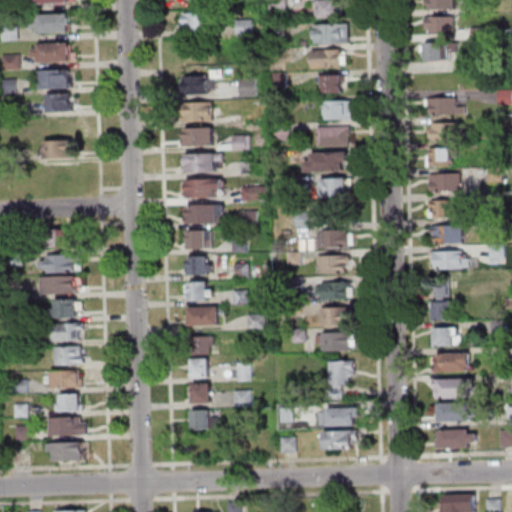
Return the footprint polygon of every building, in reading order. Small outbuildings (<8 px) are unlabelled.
[(20,0),(20,11),(5,12),(4,0),(20,0)] [(289,0),(289,11),(273,12),(272,0),(289,0)] [(319,18),(318,0),(342,0),(342,17),(319,18)] [(457,0),(457,9),(428,9),(428,0),(457,0)] [(42,33),(41,28),(35,28),(35,20),(41,20),(41,16),(72,14),(73,24),(77,24),(77,32),(42,33)] [(186,32),(185,15),(215,14),(215,17),(223,17),(223,25),(216,26),(216,31),(186,32)] [(428,17),(458,17),(458,33),(428,33),(428,17)] [(239,36),(239,21),(255,21),(255,35),(239,36)] [(5,41),(5,27),(20,26),(20,40),(5,41)] [(318,44),(317,27),(352,26),(353,43),(318,44)] [(474,27),(489,27),(490,39),(474,39),(474,27)] [(454,59),(429,59),(429,42),(454,42),(454,59)] [(43,62),(43,57),(37,57),(36,49),(42,48),(42,44),(73,43),(73,52),(78,52),(79,61),(43,62)] [(345,51),(345,67),(316,68),(315,52),(345,51)] [(5,55),(23,54),(24,69),(6,69),(5,55)] [(46,89),(46,71),(74,69),(75,88),(46,89)] [(288,74),(289,88),(276,88),(276,74),(288,74)] [(322,83),(322,77),(345,76),(346,91),(327,92),(327,83),(322,83)] [(213,94),(187,95),(187,78),(212,77),(213,94)] [(20,94),(6,94),(5,80),(19,79),(20,94)] [(260,97),(242,97),(242,80),(259,79),(260,97)] [(502,90),(511,89),(511,104),(502,105),(502,90)] [(51,112),(50,95),(75,94),(75,103),(77,103),(77,111),(51,112)] [(431,98),(469,98),(469,114),(431,114),(431,98)] [(331,120),(330,102),(355,101),(355,119),(331,120)] [(188,104),(216,103),(216,120),(186,121),(185,115),(188,115),(188,104)] [(435,122),(461,122),(461,139),(435,139),(435,122)] [(278,141),(277,125),(292,124),(293,140),(278,141)] [(353,146),(321,147),(320,128),(353,127),(354,135),(352,135),(353,146)] [(189,129),(216,128),(217,145),(187,146),(187,139),(189,139),(189,129)] [(254,151),(237,151),(237,136),(253,136),(254,151)] [(50,157),(49,141),(75,140),(75,157),(50,157)] [(433,148),(454,148),(454,164),(433,164),(433,148)] [(315,153),(351,152),(352,161),(346,161),(347,171),(309,172),(308,161),(316,161),(315,153)] [(189,154),(218,153),(219,171),(190,172),(189,154)] [(246,175),(245,163),(260,162),(260,175),(246,175)] [(76,182),(76,163),(44,163),(44,182),(76,182)] [(505,182),(491,182),(491,168),(505,167),(505,182)] [(433,173),(465,173),(465,190),(433,190),(433,173)] [(299,177),(300,192),(286,192),(286,177),(299,177)] [(191,180),(226,179),(226,188),(220,189),(220,197),(190,198),(190,191),(191,190),(191,180)] [(355,179),(356,197),(326,198),(325,180),(355,179)] [(246,187),(270,186),(271,201),(246,202),(246,187)] [(437,200),(466,200),(466,217),(437,217),(437,200)] [(229,224),(192,225),(191,205),(228,204),(229,224)] [(248,226),(248,212),(261,211),(261,225),(248,226)] [(299,213),(313,213),(313,227),(299,228),(299,213)] [(438,225),(466,225),(466,243),(438,243),(438,225)] [(78,248),(50,248),(50,242),(43,242),(43,234),(50,234),(50,231),(82,230),(82,245),(78,245),(78,248)] [(322,248),(321,231),(349,230),(349,234),(357,234),(357,245),(353,245),(353,247),(322,248)] [(216,248),(193,249),(193,231),(215,231),(216,248)] [(251,252),(237,253),(237,240),(251,240),(251,252)] [(508,258),(493,259),(493,245),(508,244),(508,258)] [(26,250),(26,265),(11,265),(11,251),(26,250)] [(304,265),(292,265),(291,252),(304,252),(304,265)] [(439,252),(472,252),(472,268),(439,268),(439,252)] [(52,274),(51,268),(45,268),(45,261),(51,260),(51,256),(81,255),(81,262),(84,262),(84,269),(80,269),(80,273),(52,274)] [(211,274),(193,274),(193,257),(211,256),(211,265),(216,264),(216,272),(211,272),(211,274)] [(349,273),(323,274),(322,258),(349,257),(349,273)] [(238,264),(252,264),(253,277),(238,277),(238,264)] [(54,294),(54,292),(48,292),(47,276),(80,275),(81,289),(78,289),(78,293),(54,294)] [(305,291),(292,291),(291,278),(305,278),(305,291)] [(189,301),(189,286),(195,286),(195,282),(212,282),(212,290),(217,289),(217,297),(212,297),(212,300),(189,301)] [(352,299),(326,300),(325,284),(351,283),(352,299)] [(438,285),(452,285),(452,296),(438,296),(438,285)] [(252,291),(252,304),(237,304),(236,291),(252,291)] [(57,317),(57,308),(61,308),(61,299),(82,299),(82,302),(85,301),(86,309),(82,309),(82,314),(79,314),(79,316),(57,317)] [(437,301),(457,301),(457,319),(437,319),(437,301)] [(193,307),(222,306),(223,324),(193,325),(193,307)] [(325,325),(325,309),(353,308),(353,325),(325,325)] [(252,315),(268,314),(269,329),(252,329),(252,315)] [(510,336),(496,336),(495,322),(510,321),(510,336)] [(84,339),(57,340),(57,325),(87,324),(87,330),(84,330),(84,339)] [(437,327),(465,327),(465,346),(437,346),(437,327)] [(309,329),(309,342),(297,342),(296,329),(309,329)] [(354,332),(355,349),(327,350),(326,344),(320,344),(320,336),(326,336),(326,333),(354,332)] [(218,345),(213,345),(214,354),(195,355),(194,337),(218,336),(218,345)] [(89,363),(60,363),(59,347),(85,347),(85,355),(89,354),(89,363)] [(440,353),(474,352),(474,370),(441,371),(440,353)] [(213,358),(213,377),(197,377),(196,358),(213,358)] [(357,376),(353,376),(353,383),(344,384),(345,390),(346,390),(346,398),(331,399),(330,390),(336,390),(335,384),(332,384),(332,375),(335,375),(334,361),(356,360),(357,376)] [(255,363),(255,381),(243,381),(242,363),(255,363)] [(86,387),(57,388),(56,370),(83,370),(83,378),(86,378),(86,387)] [(442,379),(479,378),(479,397),(442,398),(442,379)] [(32,393),(16,393),(16,380),(31,380),(32,393)] [(197,384),(215,383),(215,402),(198,403),(197,384)] [(238,391),(255,390),(256,406),(239,407),(238,391)] [(60,411),(60,404),(65,404),(65,393),(84,393),(84,410),(60,411)] [(474,420),(443,421),(442,403),(473,402),(474,420)] [(19,417),(19,404),(32,404),(33,417),(19,417)] [(286,422),(286,407),(296,407),(297,421),(286,422)] [(364,417),(359,417),(359,424),(332,425),(331,408),(363,407),(364,417)] [(196,429),(195,410),(212,409),(212,418),(221,418),(221,428),(196,429)] [(92,434),(54,435),(54,417),(80,416),(80,421),(91,421),(92,434)] [(33,440),(20,440),(20,426),(32,426),(33,440)] [(474,447),(444,448),(444,430),(473,429),(474,447)] [(503,430),(511,429),(511,446),(504,447),(503,430)] [(357,448),(329,449),(328,431),(356,430),(357,448)] [(299,437),(300,451),(285,452),(285,438),(299,437)] [(53,442),(87,441),(88,459),(60,460),(59,451),(53,451),(53,442)] [(447,511),(447,507),(450,507),(450,494),(480,494),(480,511),(447,511)] [(490,511),(490,499),(504,499),(504,511),(490,511)] [(232,511),(232,502),(245,502),(245,511),(232,511)]
